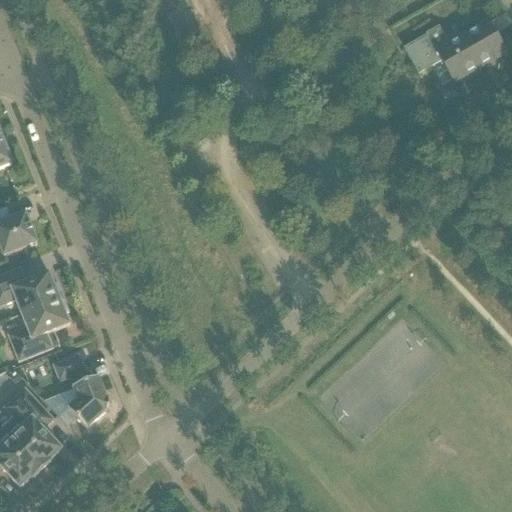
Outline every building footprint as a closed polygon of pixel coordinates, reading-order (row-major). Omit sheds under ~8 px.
[(435,53),(426,37),(403,50),(418,76),(431,69),(442,88),(452,83),(453,84),(505,55),(488,23),(435,53)] [(0,171),(12,166),(0,137),(0,171)] [(0,250),(3,259),(18,253),(37,246),(25,216),(10,222),(6,211),(0,213),(0,250)] [(20,270),(0,277),(0,304),(5,303),(7,307),(15,304),(21,317),(63,300),(57,285),(53,287),(49,275),(26,284),(20,270)] [(69,314),(63,300),(21,317),(26,330),(17,334),(19,338),(9,342),(18,365),(53,351),(47,337),(70,328),(65,316),(69,314)] [(78,359),(59,366),(54,368),(60,384),(69,380),(78,403),(68,411),(67,412),(86,432),(87,431),(86,431),(104,415),(106,415),(105,415),(107,416),(109,403),(108,403),(107,403),(98,381),(98,380),(88,384),(78,359)] [(13,421),(3,431),(11,440),(41,473),(51,464),(49,463),(61,452),(42,432),(53,423),(25,392),(13,403),(4,411),(13,421)] [(0,471),(1,470),(20,490),(31,480),(32,481),(41,473),(11,440),(1,450),(0,449),(0,471)]
